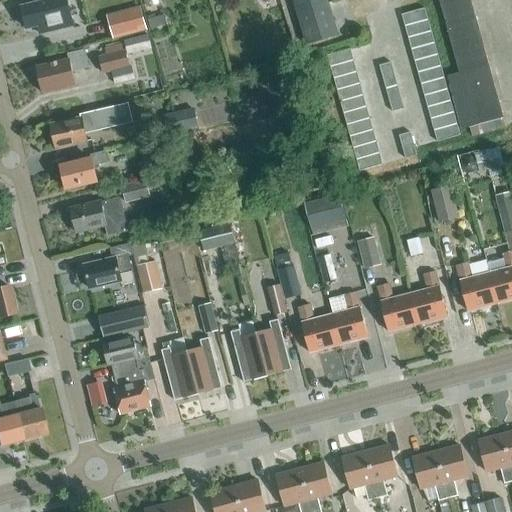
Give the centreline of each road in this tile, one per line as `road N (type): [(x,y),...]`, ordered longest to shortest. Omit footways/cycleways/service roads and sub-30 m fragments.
road 1 (residential): [(511,361),(93,471)]
road 2 (residential): [(93,471),(16,164)]
